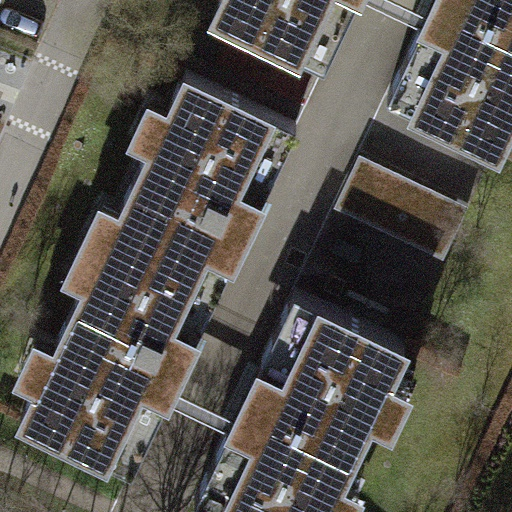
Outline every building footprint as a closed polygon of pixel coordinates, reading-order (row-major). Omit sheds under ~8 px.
[(207,0),(206,3),(327,58),(353,0),(207,0)] [(511,0),(437,0),(394,91),(508,146),(511,138),(511,0)] [(38,381),(24,412),(131,462),(182,353),(245,219),(296,111),(192,63),(179,92),(145,76),(126,115),(155,129),(124,196),(98,184),(62,259),(87,270),(61,326),(37,315),(11,369),(38,381)] [(362,147),(334,210),(447,261),(475,198),(362,147)] [(293,277),(200,495),(239,511),(332,511),(412,327),(293,277)]
